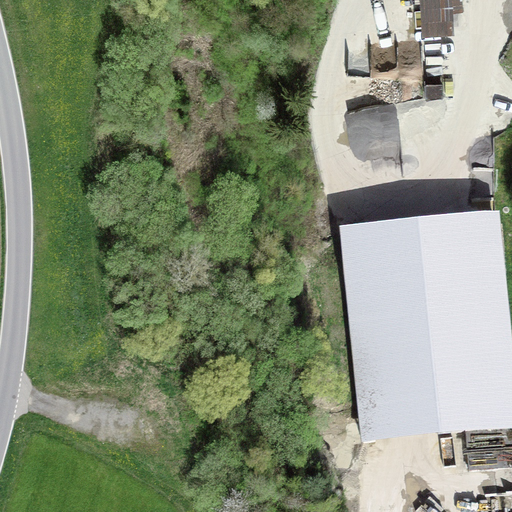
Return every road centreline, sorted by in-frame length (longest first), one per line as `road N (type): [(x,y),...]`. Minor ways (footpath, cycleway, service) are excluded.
road 1 (track): [(420,481),(406,235),(492,0)]
road 2 (tertiary): [(0,420),(19,238),(0,68)]
road 3 (track): [(4,397),(147,424)]
